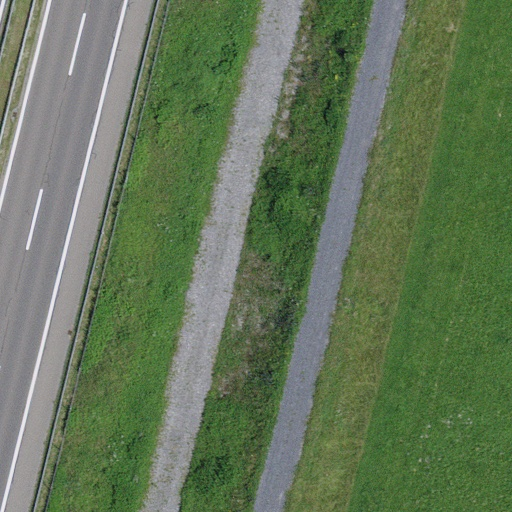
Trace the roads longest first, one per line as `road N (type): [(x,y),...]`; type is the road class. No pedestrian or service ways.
road 1 (track): [(415,0),(297,511)]
road 2 (motorway): [(0,366),(88,0)]
